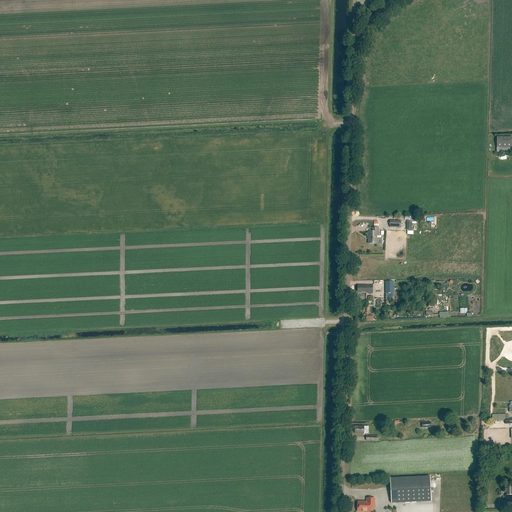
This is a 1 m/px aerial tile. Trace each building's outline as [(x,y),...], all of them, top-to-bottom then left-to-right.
[(511,148),(511,138),(497,137),(496,147),(511,148)] [(368,244),(377,244),(382,244),(382,238),(377,238),(377,233),(379,233),(379,228),(372,228),(372,231),(368,231),(368,236),(369,236),(368,244)] [(372,294),(373,286),(358,285),(358,292),(359,292),(359,293),(362,293),(362,292),(368,292),(368,294),(372,294)] [(393,301),(393,288),(385,288),(385,301),(393,301)] [(392,503),(432,501),(430,476),(390,478),(392,503)] [(374,509),(374,499),(367,499),(367,503),(358,502),(358,511),(364,511),(370,511),(371,508),(374,509)]
